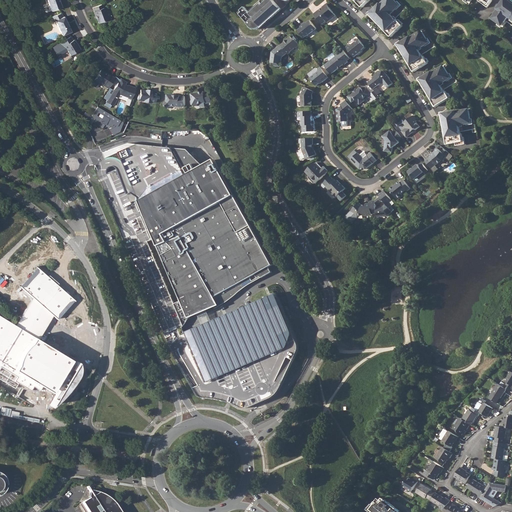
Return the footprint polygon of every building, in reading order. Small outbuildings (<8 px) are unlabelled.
[(47,0),(51,11),(61,8),(59,2),(58,0),(47,0)] [(261,27),(281,9),(273,1),(274,1),(273,0),(267,0),(260,7),(259,5),(250,14),(244,7),(240,10),(242,12),(239,14),(250,26),(251,27),(252,28),(253,28),(254,29),(255,29),(256,29),(257,29),(258,29),(259,28),(260,28),(261,27)] [(381,4),(369,14),(392,37),(403,26),(398,20),(397,20),(396,19),(391,14),(400,6),(394,0),(384,0),(381,4)] [(511,0),(504,0),(498,9),(494,14),(496,16),(493,19),(499,24),(502,26),(509,16),(511,18),(511,0)] [(314,13),(326,3),(324,1),(312,11),(314,13)] [(101,4),(93,7),(94,11),(93,11),(95,16),(98,23),(103,21),(103,20),(107,19),(103,8),(102,8),(101,4)] [(319,10),(314,14),(322,25),(327,21),(328,22),(336,16),(327,4),(323,7),(323,8),(319,11),(319,10)] [(61,13),(51,17),(53,22),(55,21),(62,36),(71,31),(64,16),(63,17),(61,13)] [(301,28),(298,30),(304,38),(307,35),(308,36),(317,29),(310,20),(304,25),(304,24),(300,27),(301,28)] [(411,37),(398,45),(415,72),(429,63),(424,56),(423,57),(422,55),(419,50),(430,43),(423,32),(420,34),(419,32),(411,37)] [(284,42),(281,45),(287,53),(288,54),(290,53),(290,52),(295,48),(296,48),(299,45),(299,44),(296,41),(297,40),(298,38),(295,35),(294,35),(288,40),(287,39),(284,42)] [(73,40),(70,36),(60,42),(62,46),(61,47),(63,52),(66,53),(68,51),(70,55),(80,49),(77,45),(73,40)] [(349,45),(346,47),(354,57),(360,52),(360,51),(365,47),(359,39),(350,46),(349,45)] [(287,53),(281,45),(272,52),(271,63),(271,66),(281,67),(282,58),(287,53)] [(337,55),(324,65),(331,74),(344,64),(344,65),(348,62),(339,51),(336,54),(337,55)] [(329,77),(321,67),(318,70),(319,71),(310,78),(317,86),(322,81),(323,82),(329,77)] [(433,72),(420,80),(436,107),(450,98),(446,91),(445,92),(444,90),(441,85),(451,78),(445,67),(442,69),(441,67),(433,72)] [(108,88),(114,78),(109,74),(109,75),(100,70),(94,80),(92,85),(96,88),(99,83),(108,88)] [(373,79),(368,83),(373,89),(379,85),(381,83),(384,84),(388,88),(393,84),(390,79),(384,71),(383,71),(380,74),(378,72),(375,74),(375,76),(373,78),(373,79)] [(119,94),(131,99),(135,88),(128,85),(127,86),(125,85),(125,84),(126,82),(121,78),(119,81),(113,90),(111,95),(110,94),(106,102),(113,106),(117,98),(119,94)] [(314,91),(305,87),(303,91),(301,95),(302,106),(312,106),(311,99),(313,99),(312,95),(314,91)] [(354,92),(348,97),(352,102),(356,100),(359,104),(361,104),(364,101),(364,99),(364,98),(367,96),(369,98),(373,95),(367,88),(363,91),(360,88),(354,93),(354,92)] [(147,90),(140,89),(139,94),(138,95),(138,99),(139,100),(144,101),(143,101),(150,102),(155,102),(156,93),(152,92),(151,92),(151,90),(150,89),(147,89),(147,90)] [(213,102),(210,92),(205,93),(204,92),(199,93),(197,94),(196,93),(191,94),(193,100),(192,101),(192,105),(194,106),(197,106),(199,104),(206,102),(207,103),(213,102)] [(186,107),(185,96),(180,97),(180,96),(175,95),(175,96),(172,95),(172,94),(168,94),(167,95),(167,101),(164,104),(168,108),(171,106),(177,106),(177,107),(180,107),(186,107)] [(351,113),(354,110),(346,100),(340,105),(342,107),(339,109),(337,109),(338,122),(342,122),(342,126),(343,127),(347,126),(349,125),(348,114),(350,112),(351,113)] [(92,115),(96,122),(99,121),(106,124),(110,126),(111,127),(109,128),(112,134),(119,131),(122,121),(97,106),(92,115)] [(457,111),(441,114),(447,145),(464,142),(462,134),(461,134),(461,132),(459,126),(472,123),(469,110),(466,111),(466,110),(457,111)] [(312,111),(298,112),(299,117),(302,117),(303,129),(305,131),(309,131),(309,132),(315,132),(315,124),(313,124),(313,116),(312,117),(312,111)] [(402,131),(407,137),(412,133),(411,132),(415,129),(416,130),(420,127),(416,121),(417,121),(413,116),(404,123),(406,126),(406,128),(402,131)] [(402,137),(397,131),(393,134),(390,131),(384,136),(386,139),(384,151),(392,152),(393,148),(392,147),(395,145),(395,146),(399,142),(398,140),(402,137)] [(313,144),(313,138),(302,139),(302,150),(306,158),(308,159),(317,155),(315,151),(313,150),(312,148),(312,144),(313,144)] [(191,316),(192,313),(194,307),(212,299),(215,303),(218,308),(224,304),(232,299),(237,294),(241,291),(240,289),(261,277),(261,279),(272,273),(269,268),(272,266),(269,260),(263,248),(250,226),(244,216),(213,161),(186,176),(171,149),(136,144),(117,153),(124,166),(139,202),(158,247),(190,319),(191,316)] [(432,157),(429,159),(435,166),(438,164),(443,160),(444,161),(448,156),(437,148),(436,151),(436,152),(435,153),(434,152),(431,155),(432,157)] [(366,169),(377,160),(371,153),(364,158),(358,153),(351,160),(360,169),(362,169),(362,168),(364,169),(366,169)] [(326,174),(329,171),(324,166),(322,169),(320,167),(321,166),(317,163),(312,165),(305,172),(309,176),(309,178),(314,183),(317,183),(326,174)] [(428,170),(423,163),(419,166),(418,164),(409,172),(415,179),(424,172),(425,173),(428,170)] [(334,179),(326,187),(329,190),(330,189),(333,192),(333,194),(336,197),(337,197),(346,189),(343,186),(342,186),(340,184),(341,184),(338,180),(336,181),(334,179)] [(411,189),(404,180),(399,184),(397,184),(390,189),(397,199),(399,199),(403,197),(403,195),(402,194),(406,190),(407,192),(411,189)] [(391,199),(386,192),(380,197),(387,205),(384,206),(377,207),(376,205),(377,205),(381,201),(379,198),(376,201),(371,201),(371,203),(372,213),(377,213),(378,217),(388,215),(393,212),(390,208),(392,206),(389,203),(388,201),(391,199)] [(372,215),(371,203),(366,204),(366,205),(362,205),(360,203),(351,211),(358,217),(358,216),(363,215),(365,216),(372,215)] [(0,315),(0,374),(6,378),(4,380),(8,383),(13,385),(16,386),(23,388),(29,389),(34,390),(40,390),(44,390),(46,388),(50,391),(57,379),(63,382),(50,405),(56,400),(60,397),(63,393),(67,388),(71,382),(75,376),(77,372),(78,369),(78,364),(77,361),(72,368),(66,364),(70,358),(39,340),(52,315),(57,320),(74,300),(36,266),(20,286),(32,298),(15,325),(0,315)] [(507,383),(504,387),(507,389),(511,392),(511,390),(511,372),(510,373),(508,372),(503,379),(505,380),(505,381),(507,383)] [(498,384),(490,398),(497,402),(500,397),(501,398),(507,389),(504,387),(498,384)] [(475,409),(480,412),(487,417),(492,408),(484,403),(482,406),(478,403),(475,409)] [(468,409),(462,419),(470,424),(471,425),(477,415),(478,415),(480,412),(475,409),(472,407),(470,410),(468,409)] [(501,423),(500,427),(507,428),(511,429),(511,416),(506,415),(506,417),(505,417),(503,423),(501,423)] [(462,419),(460,418),(453,429),(462,434),(466,428),(467,429),(470,424),(462,419)] [(496,437),(495,442),(506,444),(506,439),(505,439),(507,428),(500,427),(496,426),(494,437),(496,437)] [(458,437),(449,431),(442,441),(451,447),(456,440),(458,437)] [(494,446),(491,458),(495,459),(503,460),(506,461),(507,461),(508,456),(503,455),(505,448),(508,449),(509,444),(506,444),(495,442),(494,442),(493,446),(494,446)] [(453,453),(443,447),(436,458),(444,464),(449,457),(450,458),(453,453)] [(503,460),(495,459),(493,470),(496,471),(495,476),(504,478),(505,472),(504,472),(506,461),(503,460)] [(444,468),(434,461),(428,471),(426,470),(424,473),(434,479),(436,476),(437,477),(441,471),(442,471),(444,468)] [(461,467),(455,476),(466,483),(472,474),(464,470),(464,469),(461,467)] [(414,480),(409,477),(401,489),(405,491),(407,488),(412,491),(411,492),(414,495),(416,492),(421,484),(414,479),(414,480)] [(473,478),(467,487),(478,494),(478,496),(481,498),(488,488),(473,478)] [(488,488),(481,498),(494,506),(498,504),(500,501),(490,495),(494,489),(505,492),(506,486),(491,482),(488,488)] [(422,484),(416,492),(426,498),(426,497),(431,500),(435,494),(430,491),(431,490),(422,484)] [(117,511),(117,510),(118,509),(117,508),(117,507),(116,506),(116,505),(115,505),(114,504),(114,503),(113,502),(112,502),(111,500),(110,499),(109,498),(107,497),(106,496),(104,495),(103,495),(102,494),(101,494),(100,493),(99,493),(98,492),(97,492),(96,492),(94,491),(93,491),(92,491),(91,491),(90,491),(89,491),(89,492),(88,497),(89,498),(82,503),(87,511),(117,511)] [(435,494),(431,500),(440,506),(439,508),(444,511),(449,504),(451,500),(446,497),(445,499),(436,493),(435,494)] [(372,506),(368,511),(369,511),(398,511),(384,501),(383,503),(381,501),(380,502),(377,500),(374,504),(374,505),(373,507),(372,506)]
